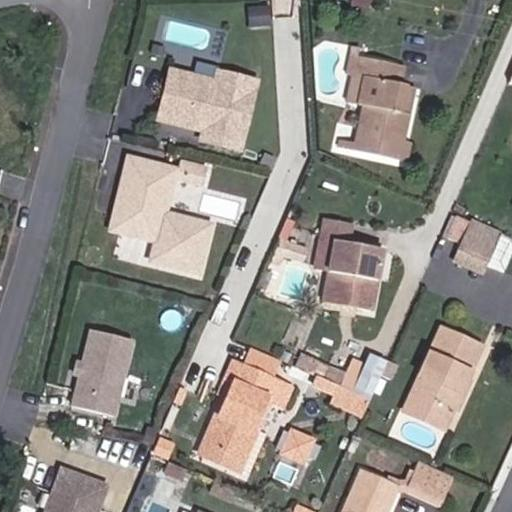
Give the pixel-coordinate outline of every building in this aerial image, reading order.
[(281,15),(280,0),(260,0),(262,17),(281,15)] [(351,57),(359,59),(366,37),(358,35),(351,57)] [(362,60),(371,62),(378,40),(366,37),(359,59),(362,60)] [(386,141),(411,67),(417,52),(378,40),(371,62),(383,67),(375,92),(386,97),(375,138),(386,141)] [(161,86),(167,62),(160,60),(149,101),(162,104),(165,94),(169,95),(170,89),(161,86)] [(354,86),(375,92),(383,67),(371,62),(362,60),(354,86)] [(190,131),(228,140),(246,72),(207,62),(203,76),(193,73),(194,69),(167,62),(161,86),(170,89),(169,95),(165,94),(162,104),(169,116),(192,122),(190,131)] [(412,148),(419,128),(427,104),(415,99),(424,70),(411,67),(386,141),(412,148)] [(415,99),(427,104),(436,74),(424,70),(415,99)] [(412,148),(424,151),(431,132),(419,128),(412,148)] [(138,155),(121,226),(166,237),(162,257),(209,268),(219,221),(173,210),(183,166),(138,155)] [(463,231),(479,237),(485,221),(470,214),(463,231)] [(477,240),(509,253),(511,245),(511,227),(486,216),(485,221),(479,237),(477,240)] [(330,298),(385,307),(395,241),(330,232),(325,260),(336,262),(330,298)] [(471,254),(503,268),(509,253),(477,240),(471,254)] [(424,393),(471,412),(502,340),(456,319),(424,393)] [(144,343),(103,331),(93,365),(90,378),(81,408),(123,420),(144,343)] [(293,372),(300,355),(273,344),(266,362),(293,372)] [(340,371),(354,377),(363,353),(349,348),(340,371)] [(354,377),(387,390),(398,366),(363,353),(354,377)] [(266,362),(252,357),(218,453),(266,471),(272,473),(288,432),(279,429),(291,396),(308,401),(315,380),(293,372),(266,362)] [(90,378),(93,365),(88,364),(85,376),(90,378)] [(381,406),(387,390),(354,377),(340,371),(333,388),(381,406)] [(466,425),(471,412),(424,393),(419,407),(466,425)] [(157,432),(153,446),(164,449),(169,435),(157,432)] [(179,455),(185,441),(174,436),(168,450),(179,455)] [(266,471),(218,453),(216,459),(264,476),(266,471)] [(182,472),(199,478),(203,468),(186,461),(182,472)] [(415,511),(427,481),(380,462),(359,511),(415,511)] [(463,494),(471,474),(444,462),(436,484),(463,494)] [(103,511),(113,487),(67,469),(50,511),(103,511)] [(251,489),(230,481),(227,488),(248,496),(251,489)]
